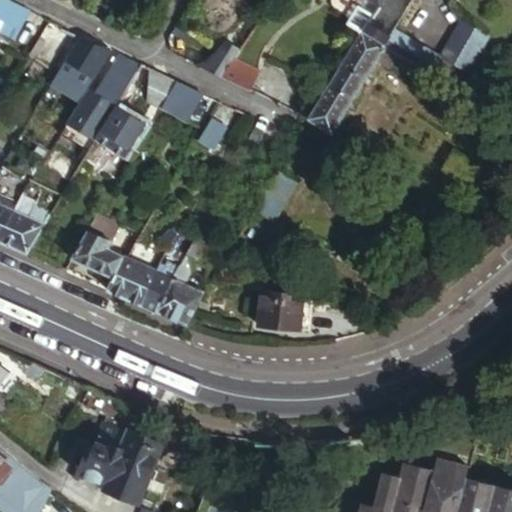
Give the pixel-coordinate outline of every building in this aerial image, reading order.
[(0,0),(0,33),(18,41),(32,10),(11,0),(0,0)] [(360,28),(358,31),(379,43),(388,29),(405,0),(377,0),(376,1),(370,12),(360,28)] [(347,20),(360,28),(370,12),(357,4),(347,20)] [(456,19),(433,56),(457,70),(479,34),(456,19)] [(388,29),(379,43),(425,70),(433,56),(388,29)] [(358,31),(305,117),(325,130),(371,57),(379,43),(358,31)] [(55,40),(45,32),(31,55),(41,62),(55,40)] [(66,46),(55,40),(41,62),(52,68),(66,46)] [(194,67),(217,78),(230,59),(234,53),(237,49),(225,40),(204,61),(196,66),(194,67)] [(379,43),(371,57),(384,65),(386,61),(422,82),(425,70),(379,43)] [(230,59),(236,63),(240,57),(234,53),(230,59)] [(135,64),(113,54),(89,94),(110,106),(135,64)] [(217,78),(245,92),(255,73),(236,63),(230,59),(217,78)] [(171,82),(145,69),(140,102),(145,105),(154,110),(156,107),(163,96),(171,82)] [(53,82),(50,80),(47,79),(44,84),(49,89),(53,82)] [(198,94),(171,82),(163,96),(179,106),(173,117),(181,122),(198,94)] [(46,94),(49,89),(44,84),(40,90),(43,92),(46,94)] [(179,106),(163,96),(156,107),(173,117),(179,106)] [(460,104),(472,111),(502,128),(508,118),(501,114),(471,96),(469,98),(465,102),(460,104)] [(140,114),(149,119),(154,110),(145,105),(140,114)] [(145,126),(110,106),(90,140),(123,161),(145,126)] [(511,151),(511,120),(508,118),(502,128),(472,111),(465,123),(511,151)] [(219,121),(206,114),(192,136),(206,144),(219,121)] [(273,169),(249,207),(267,217),(290,179),(273,169)] [(33,204),(19,195),(8,212),(24,219),(31,207),(33,204)] [(0,207),(0,224),(8,212),(0,207)] [(8,212),(0,224),(0,246),(23,256),(46,216),(31,207),(24,219),(8,212)] [(90,215),(66,258),(106,277),(116,257),(98,248),(109,225),(90,215)] [(169,237),(174,231),(171,229),(165,225),(161,232),(169,237)] [(151,245),(161,250),(169,237),(161,232),(160,231),(151,245)] [(175,259),(183,264),(195,244),(187,240),(175,259)] [(106,277),(100,290),(132,305),(146,272),(118,258),(116,257),(106,277)] [(175,259),(162,280),(178,288),(185,277),(187,278),(188,276),(195,280),(199,273),(183,264),(175,259)] [(146,272),(132,305),(147,311),(162,280),(146,272)] [(162,280),(147,311),(181,326),(197,297),(178,288),(162,280)] [(291,327),(293,308),(294,292),(251,288),(248,324),(291,327)] [(302,309),(293,308),(291,327),(300,328),(302,309)] [(0,389),(7,395),(18,380),(1,367),(0,368),(0,389)] [(87,435),(74,461),(102,476),(102,477),(133,494),(160,444),(105,414),(92,438),(87,435)] [(36,468),(0,436),(0,481),(1,482),(28,504),(22,511),(43,511),(57,484),(36,468)] [(363,501),(359,511),(511,511),(511,487),(462,475),(466,462),(437,455),(433,467),(404,459),(400,473),(383,469),(374,504),(363,501)] [(231,511),(202,501),(198,511),(231,511)]
